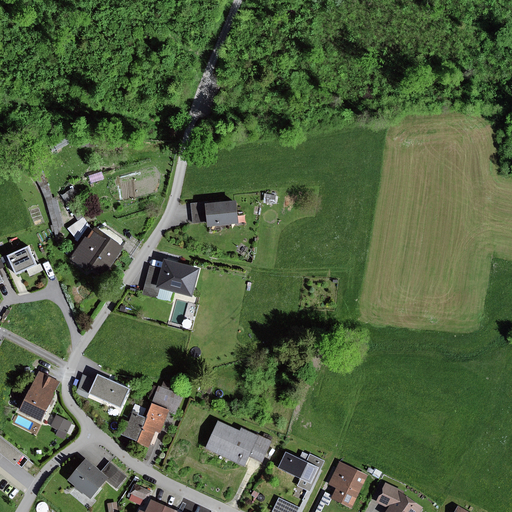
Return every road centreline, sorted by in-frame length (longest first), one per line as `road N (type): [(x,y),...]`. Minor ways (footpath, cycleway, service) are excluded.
road 1 (residential): [(186,162),(164,226),(72,367),(73,402),(97,430)]
road 2 (track): [(241,0),(186,162)]
road 3 (residential): [(97,430),(144,468),(235,511)]
